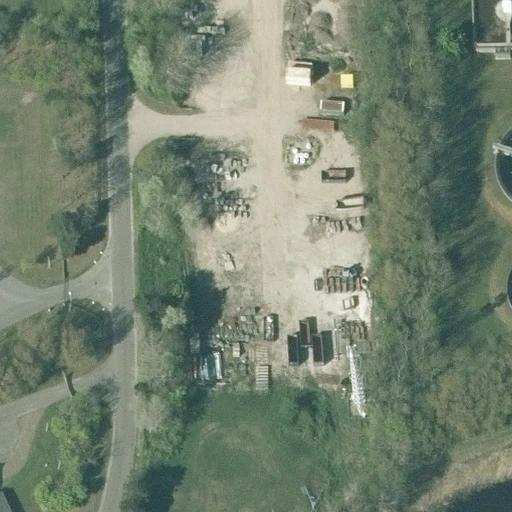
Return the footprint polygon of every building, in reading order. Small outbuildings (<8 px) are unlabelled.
[(0,84),(0,103),(9,103),(9,85),(0,84)] [(15,85),(15,101),(41,102),(42,86),(15,85)] [(25,103),(24,130),(43,130),(44,104),(25,103)] [(26,137),(26,193),(43,194),(43,137),(26,137)] [(285,372),(286,344),(264,343),(263,372),(285,372)] [(177,511),(277,511),(276,474),(176,477),(177,511)]
